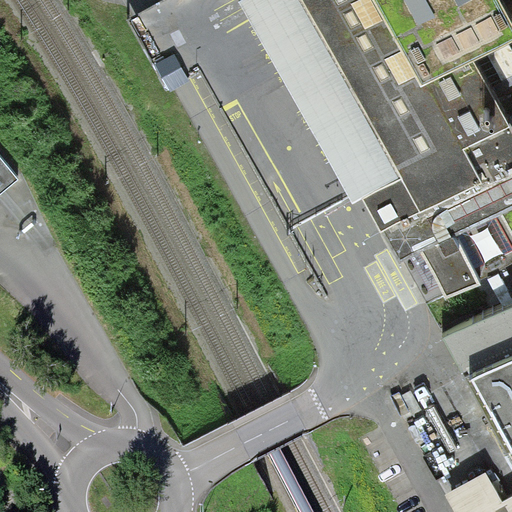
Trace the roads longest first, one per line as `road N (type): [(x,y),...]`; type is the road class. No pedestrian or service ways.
road 1 (primary): [(106,446),(0,379)]
road 2 (primary): [(0,390),(68,495)]
